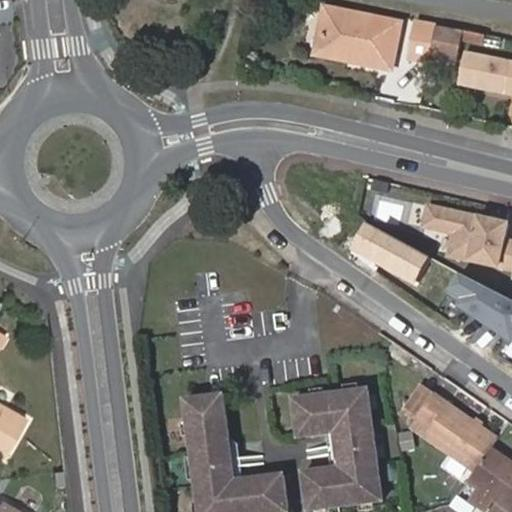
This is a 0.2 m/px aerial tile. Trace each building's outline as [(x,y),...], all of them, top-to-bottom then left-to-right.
[(403,31),(323,16),(314,69),(394,84),(403,31)] [(438,22),(419,18),(412,55),(431,59),(434,46),(438,22)] [(458,51),(463,27),(438,22),(434,46),(458,51)] [(511,61),(463,52),(458,84),(511,93),(511,61)] [(511,221),(431,204),(426,225),(457,231),(452,254),(511,266),(511,239),(508,239),(511,221)] [(430,260),(365,223),(349,251),(414,288),(430,260)] [(511,297),(463,272),(448,293),(511,337),(511,297)] [(412,419),(430,394),(417,385),(399,409),(412,419)] [(342,388),(343,396),(358,394),(358,386),(342,388)] [(311,391),(311,399),(327,397),(326,390),(311,391)] [(229,472),(224,436),(219,394),(182,397),(184,420),(186,434),(189,456),(191,478),(194,500),(195,511),(285,511),(281,476),(239,480),(229,491),(220,484),(229,472)] [(297,439),(326,436),(333,427),(341,435),(335,442),(337,465),(345,472),(338,480),(329,471),(301,474),(305,511),(321,510),(336,509),(353,507),(370,505),(378,505),(366,394),(358,394),(343,396),(327,397),(311,399),(293,400),(297,439)] [(486,449),(493,439),(430,394),(412,419),(408,425),(471,470),(486,449)] [(0,454),(8,459),(29,422),(0,405),(0,454)] [(186,434),(184,420),(176,421),(178,435),(186,434)] [(326,436),(327,450),(328,458),(329,471),(338,480),(345,472),(337,465),(335,442),(341,435),(333,427),(326,436)] [(237,468),(236,459),(235,444),(224,436),(229,472),(220,484),(229,491),(239,480),(237,468)] [(511,511),(511,467),(509,465),(486,449),(471,470),(463,481),(507,511),(511,511)] [(328,458),(327,450),(304,452),(305,461),(328,458)] [(183,478),(191,478),(189,456),(181,457),(183,478)] [(259,458),(236,459),(237,468),(260,466),(259,458)] [(187,511),(195,511),(194,500),(186,501),(187,511)] [(0,511),(23,511),(4,501),(0,508),(0,511)]
